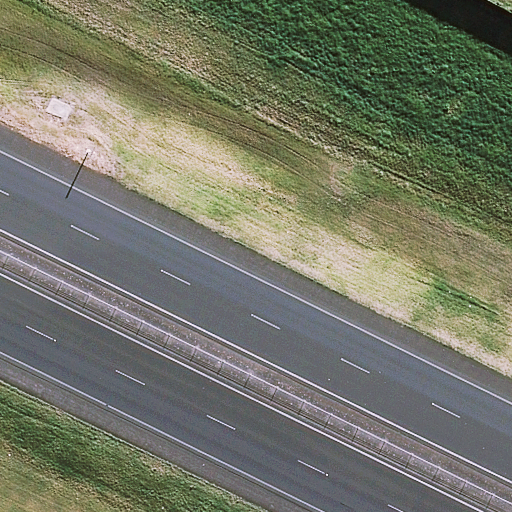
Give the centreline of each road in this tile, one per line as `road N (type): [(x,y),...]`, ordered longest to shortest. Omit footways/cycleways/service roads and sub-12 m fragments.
road 1 (motorway): [(0,201),(511,453)]
road 2 (motorway): [(402,511),(0,308)]
